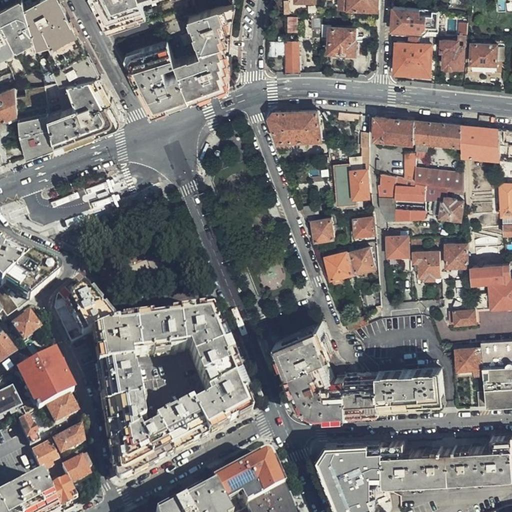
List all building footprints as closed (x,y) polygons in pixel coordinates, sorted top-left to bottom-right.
[(11,71),(13,78),(24,74),(40,66),(41,66),(29,21),(22,0),(0,11),(0,58),(6,56),(11,71)] [(22,0),(29,21),(41,66),(45,83),(99,72),(60,0),(22,0)] [(92,0),(101,16),(112,21),(147,16),(141,0),(92,0)] [(189,0),(194,15),(232,2),(232,0),(189,0)] [(378,9),(378,0),(337,0),(338,8),(378,9)] [(189,94),(190,96),(219,85),(227,74),(228,40),(228,26),(229,21),(232,2),(194,15),(163,25),(169,40),(189,94)] [(393,21),(392,34),(410,35),(420,36),(421,33),(426,26),(438,28),(440,10),(434,9),(393,6),(393,21)] [(289,31),(299,31),(299,16),(289,16),(289,31)] [(465,43),(466,43),(467,37),(466,37),(467,22),(459,22),(459,34),(457,35),(457,39),(442,38),(442,40),(441,50),(445,50),(444,66),(446,66),(446,67),(456,69),(457,67),(463,67),(465,43)] [(357,40),(357,39),(355,39),(356,28),(333,26),(331,50),(339,51),(339,55),(340,57),(345,57),(347,55),(347,52),(356,52),(356,57),(367,58),(367,41),(357,40)] [(420,42),(420,36),(410,35),(410,39),(410,42),(398,41),(396,71),(431,73),(433,43),(420,42)] [(147,102),(157,106),(164,103),(189,94),(169,40),(132,52),(128,61),(127,64),(130,70),(147,102)] [(287,73),(300,72),(298,40),(286,41),(287,73)] [(496,63),(497,43),(472,41),(471,62),(496,63)] [(99,72),(45,83),(45,86),(52,129),(56,145),(115,123),(119,112),(99,72)] [(24,96),(15,98),(16,112),(18,131),(19,135),(26,157),(56,145),(52,129),(45,86),(23,90),(24,96)] [(15,98),(14,87),(0,93),(0,119),(16,112),(15,98)] [(322,139),(319,109),(275,111),(270,118),(279,141),(322,139)] [(359,113),(338,111),(338,117),(358,119),(359,113)] [(416,125),(415,119),(376,115),(376,138),(378,144),(395,146),(394,140),(416,142),(416,125)] [(416,142),(416,152),(426,152),(426,141),(463,146),(463,124),(454,123),(415,119),(416,125),(416,142)] [(482,127),(463,124),(463,146),(463,155),(474,156),(501,158),(500,129),(482,127)] [(511,129),(508,129),(500,129),(501,158),(501,163),(502,180),(511,180),(511,160),(511,129)] [(406,179),(416,181),(416,168),(416,152),(406,151),(405,168),(406,179)] [(369,195),(367,170),(350,171),(349,163),(334,164),(337,204),(355,203),(354,196),(369,195)] [(416,168),(416,181),(448,188),(464,191),(464,173),(430,169),(416,168)] [(378,186),(379,201),(390,201),(390,197),(396,197),(396,199),(425,201),(445,200),(445,203),(443,203),(441,217),(460,219),(463,202),(455,200),(455,198),(447,197),(448,188),(416,181),(406,179),(379,173),(379,185),(378,186)] [(83,177),(67,182),(68,187),(84,181),(83,177)] [(511,182),(502,183),(505,233),(511,233),(511,182)] [(390,201),(379,201),(380,210),(389,222),(397,221),(396,209),(396,199),(396,197),(390,197),(390,201)] [(304,217),(320,214),(317,205),(300,207),(304,217)] [(397,221),(414,221),(414,216),(414,209),(396,209),(397,221)] [(357,235),(375,233),(373,216),(355,219),(357,235)] [(335,237),(331,217),(313,220),(317,240),(335,237)] [(165,228),(138,238),(139,243),(142,242),(143,244),(168,235),(165,228)] [(401,231),(389,231),(388,240),(389,256),(400,255),(409,255),(408,236),(401,236),(401,231)] [(3,284),(31,257),(0,243),(0,286),(1,286),(3,284)] [(467,266),(467,244),(447,243),(447,265),(467,266)] [(351,260),(354,272),(370,268),(374,267),(370,247),(352,252),(353,259),(351,260)] [(340,276),(354,272),(351,260),(349,260),(347,251),(325,256),(331,278),(333,277),(335,283),(342,281),(340,276)] [(420,279),(441,278),(440,252),(414,253),(414,276),(419,276),(420,279)] [(3,284),(29,301),(56,278),(54,267),(31,257),(3,284)] [(476,304),(476,309),(511,305),(511,278),(511,279),(510,265),(472,267),(476,304)] [(94,334),(114,325),(84,288),(82,290),(75,280),(66,287),(56,296),(53,309),(70,344),(94,332),(94,334)] [(6,318),(17,310),(0,288),(0,287),(0,308),(2,311),(6,318)] [(448,311),(448,324),(474,322),(474,310),(448,311)] [(114,325),(94,334),(100,367),(98,368),(100,387),(114,474),(126,479),(157,462),(217,432),(221,430),(243,418),(248,405),(234,368),(210,311),(114,325)] [(40,329),(28,314),(13,326),(24,341),(40,329)] [(355,329),(366,324),(365,316),(352,320),(355,329)] [(283,358),(288,373),(327,356),(333,353),(321,323),(276,342),(283,358)] [(0,362),(14,352),(2,336),(0,337),(0,362)] [(511,340),(480,342),(481,347),(483,368),(483,374),(485,391),(487,406),(511,404),(511,340)] [(456,349),(457,370),(483,368),(481,347),(456,349)] [(73,393),(53,352),(17,370),(37,411),(73,393)] [(320,415),(348,413),(346,375),(338,376),(336,379),(334,378),(335,376),(327,356),(288,373),(300,402),(320,415)] [(483,368),(457,370),(458,376),(483,374),(483,368)] [(442,369),(379,373),(381,407),(390,407),(390,406),(390,402),(435,400),(444,399),(442,369)] [(346,375),(348,413),(381,411),(381,407),(379,373),(377,373),(347,374),(346,375)] [(0,418),(22,407),(11,387),(0,392),(0,418)] [(478,391),(479,406),(487,406),(485,391),(478,391)] [(55,424),(77,413),(69,397),(61,401),(54,405),(47,409),(55,424)] [(27,417),(18,422),(29,447),(40,441),(33,426),(32,427),(27,417)] [(60,455),(83,443),(80,428),(54,441),(60,455)] [(403,440),(384,441),(385,456),(386,481),(511,474),(511,434),(492,436),(492,451),(469,452),(469,444),(457,444),(457,446),(445,447),(445,445),(432,446),(432,453),(406,454),(406,450),(404,450),(403,440)] [(385,456),(384,441),(375,442),(376,456),(385,456)] [(376,456),(375,442),(330,445),(322,457),(332,480),(362,472),(377,469),(376,456)] [(50,444),(32,453),(40,473),(49,468),(48,465),(58,459),(50,444)] [(377,469),(362,472),(332,480),(345,511),(356,511),(377,504),(371,487),(386,481),(385,456),(376,456),(377,469)] [(62,469),(64,474),(65,476),(67,480),(70,486),(80,481),(88,477),(85,471),(91,468),(85,457),(62,469)] [(269,460),(265,458),(262,458),(246,467),(212,485),(226,511),(240,511),(282,491),(269,460)] [(48,489),(42,478),(0,500),(0,510),(1,511),(58,511),(57,508),(56,507),(48,489)] [(67,480),(48,489),(56,507),(61,505),(61,507),(66,504),(77,499),(70,486),(67,480)] [(226,511),(212,485),(178,502),(157,511),(226,511)] [(290,511),(282,491),(240,511),(290,511)]
